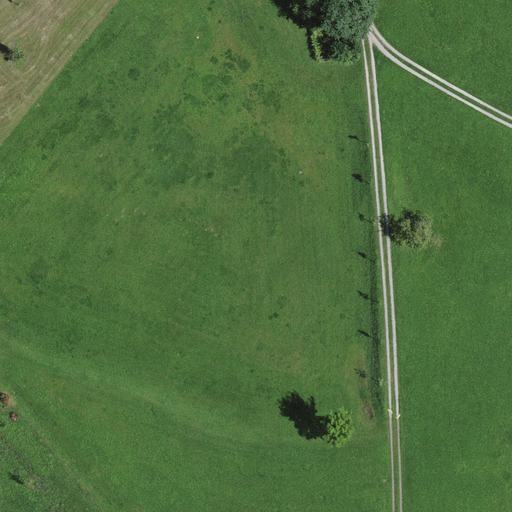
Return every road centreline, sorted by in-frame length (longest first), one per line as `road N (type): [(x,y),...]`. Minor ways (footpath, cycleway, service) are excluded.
road 1 (track): [(400,511),(373,86),(360,0)]
road 2 (track): [(511,121),(407,64),(372,32),(362,10)]
